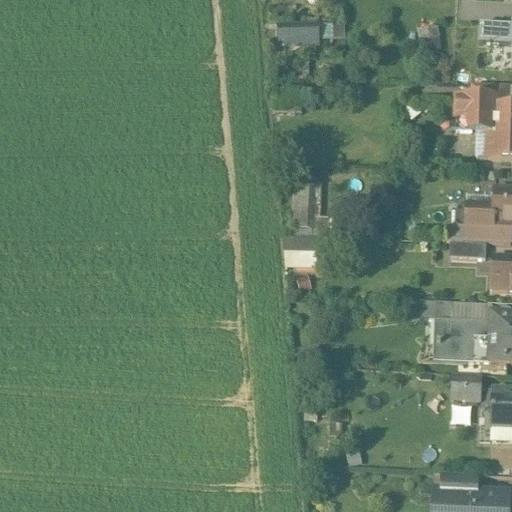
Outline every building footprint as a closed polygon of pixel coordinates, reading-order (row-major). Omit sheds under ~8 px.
[(316,27),(279,28),(279,36),(264,37),(264,46),(316,44),(316,27)] [(440,29),(424,29),(423,49),(440,49),(440,29)] [(508,90),(473,89),(472,102),(472,111),(489,112),(489,110),(507,111),(508,90)] [(472,102),(457,101),(456,135),(488,136),(489,112),(472,111),(472,102)] [(511,110),(507,111),(489,110),(489,112),(488,136),(487,162),(511,163),(511,110)] [(292,235),(318,236),(318,191),(292,191),(292,235)] [(511,193),(494,192),(493,210),(493,229),(511,229),(511,193)] [(493,210),(466,209),(466,216),(455,215),(452,215),(452,231),(450,231),(450,246),(486,247),(511,248),(511,229),(493,229),(493,210)] [(317,240),(283,239),(285,271),(316,272),(317,240)] [(486,247),(452,246),(451,262),(485,263),(486,247)] [(511,261),(493,261),(492,295),(511,295),(511,261)] [(449,306),(412,305),(412,326),(440,327),(449,327),(449,306)] [(511,322),(491,322),(491,329),(489,367),(511,367),(511,322)] [(449,327),(440,327),(438,365),(489,367),(491,329),(449,327)] [(311,350),(297,351),(299,370),(313,369),(311,350)] [(346,379),(321,378),(321,395),(331,395),(332,390),(346,390),(346,379)] [(511,393),(492,393),(490,445),(511,446),(511,439),(511,393)] [(477,480),(441,478),(441,497),(448,498),(448,496),(477,497),(477,480)] [(477,497),(448,496),(448,498),(447,511),(507,511),(508,498),(477,497)]
